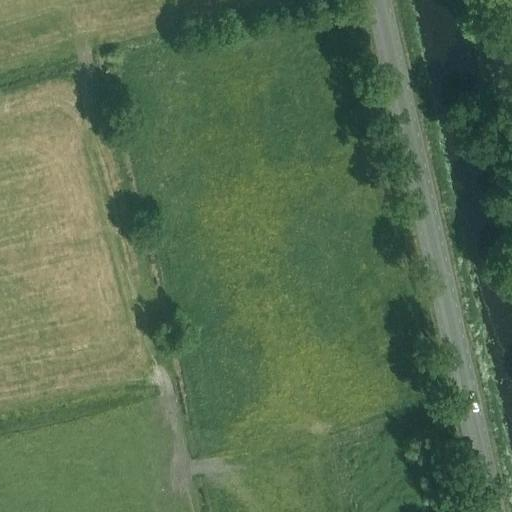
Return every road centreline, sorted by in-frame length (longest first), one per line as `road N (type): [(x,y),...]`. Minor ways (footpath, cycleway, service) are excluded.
road 1 (secondary): [(494,511),(378,0)]
road 2 (unclassified): [(511,165),(477,0)]
